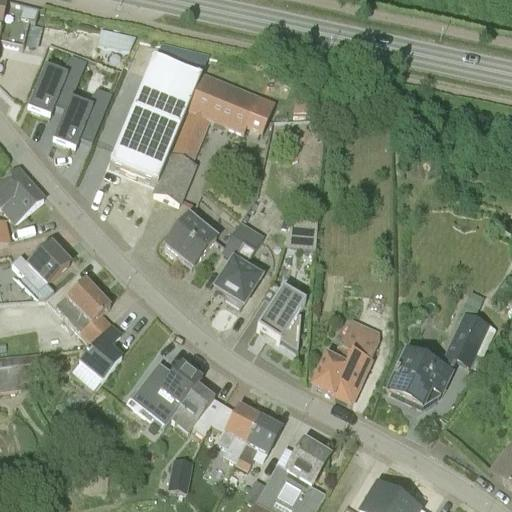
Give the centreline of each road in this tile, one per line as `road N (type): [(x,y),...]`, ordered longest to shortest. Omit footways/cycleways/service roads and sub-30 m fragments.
road 1 (unclassified): [(0,128),(108,253),(206,346),(492,511)]
road 2 (primary): [(511,75),(160,0)]
